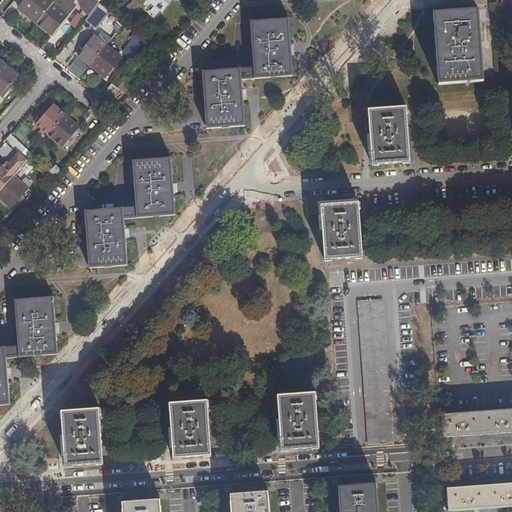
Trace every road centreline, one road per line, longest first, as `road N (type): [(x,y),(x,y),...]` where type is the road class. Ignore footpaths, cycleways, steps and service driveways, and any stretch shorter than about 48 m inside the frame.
road 1 (residential): [(399,459),(0,486)]
road 2 (residential): [(0,443),(225,194)]
road 3 (residential): [(225,194),(511,173)]
road 4 (residential): [(225,194),(401,0)]
road 5 (residential): [(387,290),(511,280)]
